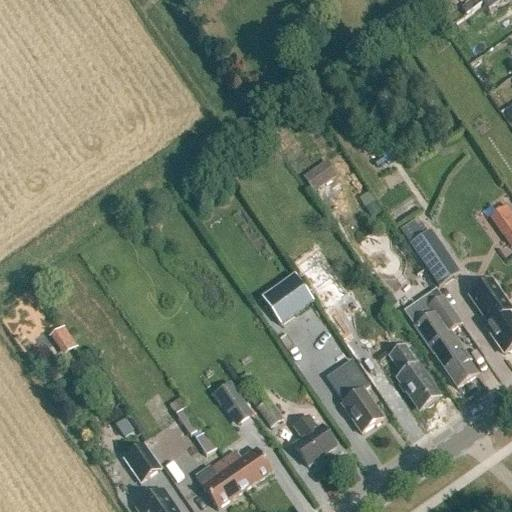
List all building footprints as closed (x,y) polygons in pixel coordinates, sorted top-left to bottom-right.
[(489,0),(482,5),(488,13),(505,0),(489,0)] [(454,18),(441,26),(452,45),(466,37),(454,18)] [(495,69),(496,55),(480,54),(479,68),(495,69)] [(302,179),(312,194),(336,179),(326,164),(302,179)] [(511,227),(501,236),(511,251),(511,250),(511,227)] [(438,290),(439,291),(460,277),(459,276),(430,234),(410,248),(438,290)] [(280,329),(313,306),(295,279),(262,302),(280,329)] [(470,300),(476,309),(490,329),(486,331),(504,357),(507,355),(510,356),(511,354),(511,319),(510,319),(509,317),(511,315),(511,314),(492,285),(470,300)] [(435,359),(457,392),(477,379),(468,367),(471,365),(450,336),(460,328),(441,301),(427,312),(432,319),(414,332),(434,360),(435,359)] [(387,310),(377,316),(390,334),(399,328),(387,310)] [(404,349),(389,360),(402,379),(397,383),(408,399),(410,397),(422,414),(438,403),(431,392),(433,390),(418,368),(417,368),(404,349)] [(342,409),(361,438),(383,423),(364,395),(370,391),(352,364),(327,382),(344,407),(342,409)] [(252,417),(238,397),(224,407),(238,427),(252,417)] [(269,405),(258,412),(271,432),(283,424),(269,405)] [(190,410),(178,418),(193,440),(205,432),(190,410)] [(302,444),(294,450),(308,471),(336,451),(321,430),(318,433),(309,420),(293,431),(302,444)] [(198,442),(210,459),(220,452),(208,435),(198,442)] [(150,504),(143,509),(139,511),(174,511),(163,496),(173,489),(146,449),(123,465),(150,504)] [(223,464),(245,495),(272,476),(256,453),(241,464),(235,455),(223,464)] [(202,491),(216,511),(219,511),(245,495),(223,464),(211,472),(217,480),(202,491)]
